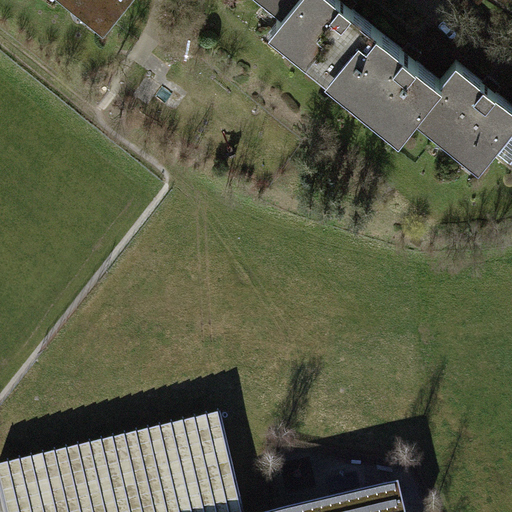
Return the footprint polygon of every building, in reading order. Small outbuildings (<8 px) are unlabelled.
[(107,19),(122,0),(74,0),(90,12),(94,8),(107,19)] [(340,76),(377,29),(341,0),(289,0),(284,7),(272,22),(285,32),(281,37),(321,69),(324,65),(340,76)] [(439,78),(377,29),(340,76),(349,84),(346,88),(385,119),(389,115),(401,125),(417,106),(439,78)] [(497,138),(511,118),(511,104),(454,59),(439,78),(417,106),(428,115),(425,119),(466,151),(469,147),(482,157),(497,138)] [(511,118),(497,138),(509,147),(505,151),(511,156),(511,118)] [(0,493),(4,511),(403,511),(399,494),(321,511),(242,511),(221,419),(0,470),(0,493)]
